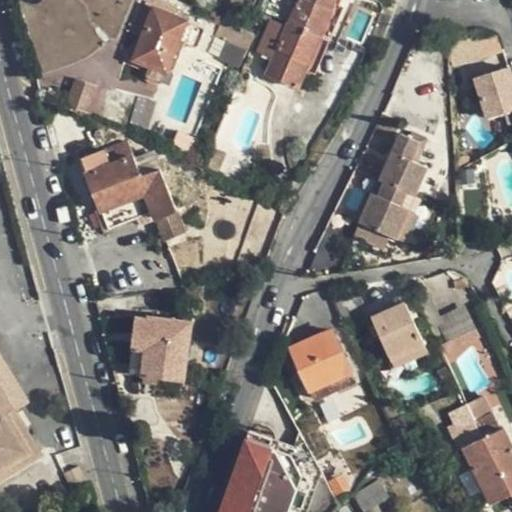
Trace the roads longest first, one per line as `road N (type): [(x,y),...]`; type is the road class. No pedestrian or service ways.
road 1 (residential): [(194,511),(286,259),(403,33),(409,0)]
road 2 (secondary): [(0,48),(123,511)]
road 3 (unknown): [(280,275),(344,285),(469,270),(484,278),(511,341)]
road 4 (unknown): [(403,33),(474,48),(511,79)]
